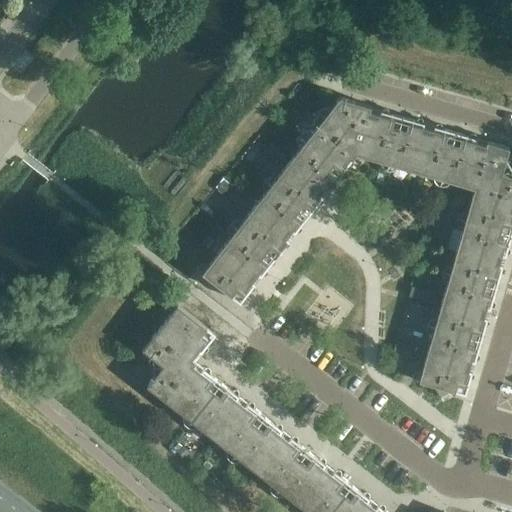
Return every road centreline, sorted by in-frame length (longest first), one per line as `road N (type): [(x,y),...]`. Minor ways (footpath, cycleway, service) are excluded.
road 1 (residential): [(463,481),(438,477),(258,339)]
road 2 (residential): [(463,481),(511,310)]
road 3 (residential): [(511,123),(346,78)]
road 4 (residential): [(13,122),(109,0)]
